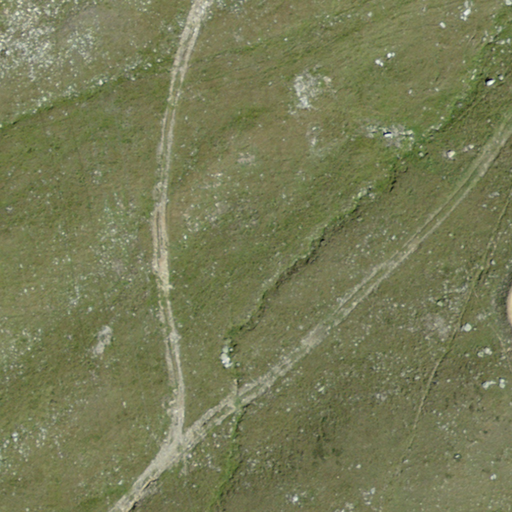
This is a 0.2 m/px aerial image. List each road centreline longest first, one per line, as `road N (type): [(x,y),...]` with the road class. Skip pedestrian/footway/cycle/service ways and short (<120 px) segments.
road 1 (track): [(140,511),(198,421),(289,361),(373,289),(460,200),(511,128)]
road 2 (track): [(198,421),(175,317),(171,215),(179,98),(206,0)]
